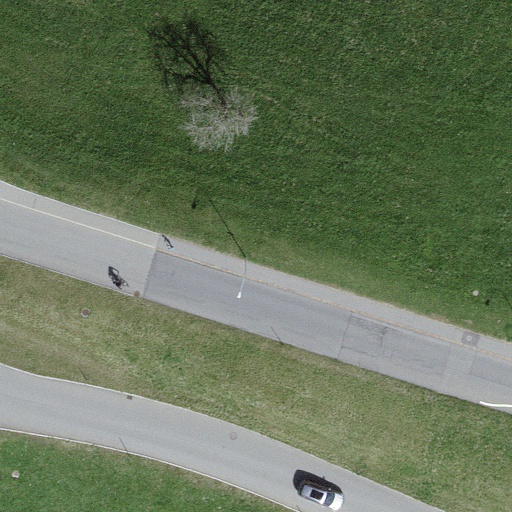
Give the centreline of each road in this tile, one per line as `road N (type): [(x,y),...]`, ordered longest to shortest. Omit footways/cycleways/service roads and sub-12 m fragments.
road 1 (residential): [(0,223),(511,384)]
road 2 (residential): [(372,511),(194,441),(0,392)]
